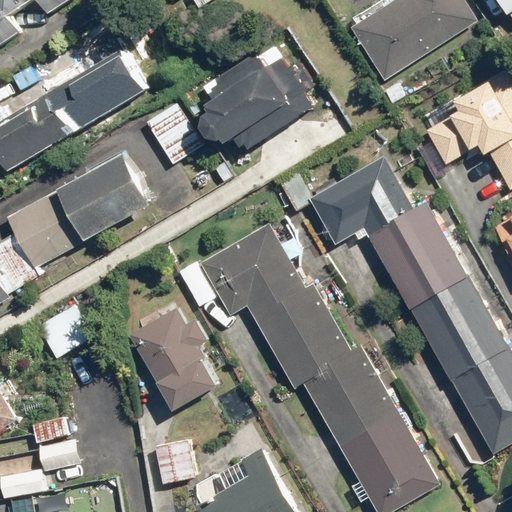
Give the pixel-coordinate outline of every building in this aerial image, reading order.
[(0,60),(31,40),(20,25),(47,7),(57,22),(91,0),(0,0),(0,4),(2,8),(0,9),(0,60)] [(393,0),(354,26),(389,80),(483,19),(470,0),(393,0)] [(131,48),(0,125),(0,143),(15,169),(154,87),(131,48)] [(214,112),(211,122),(222,137),(258,148),(322,104),(313,91),(321,85),(305,62),(294,69),(288,59),(276,67),(268,56),(224,86),(231,95),(219,103),(224,110),(214,112)] [(511,79),(505,67),(426,114),(450,154),(486,133),(511,175),(511,174),(511,79)] [(183,104),(151,124),(178,166),(209,146),(183,104)] [(340,241),(369,225),(498,453),(511,445),(511,338),(432,197),(419,204),(390,153),(314,195),(340,241)] [(137,157),(15,225),(43,274),(165,206),(137,157)] [(511,199),(498,207),(511,231),(511,199)] [(245,303),(295,388),(306,381),(382,511),(391,511),(445,481),(364,341),(358,345),(318,277),(312,281),(276,220),(202,262),(231,311),(245,303)] [(0,311),(19,300),(0,266),(0,311)] [(74,303),(38,323),(57,356),(93,336),(74,303)] [(175,304),(129,331),(176,409),(221,382),(199,344),(208,339),(193,315),(185,320),(175,304)] [(236,384),(214,396),(231,428),(254,415),(236,384)] [(0,387),(0,439),(23,426),(0,387)] [(64,414),(30,421),(34,440),(68,433),(64,414)] [(187,436),(153,442),(160,485),(194,479),(187,436)] [(71,438),(35,445),(40,468),(75,461),(71,438)] [(249,473),(197,503),(202,511),(303,511),(261,443),(239,457),(249,473)] [(62,500),(61,501),(59,503),(58,506),(57,509),(56,511),(90,511),(90,510),(90,507),(88,504),(87,502),(85,499),(82,498),(80,496),(77,495),(74,495),(71,495),(68,496),(65,497),(63,499),(62,500)]
